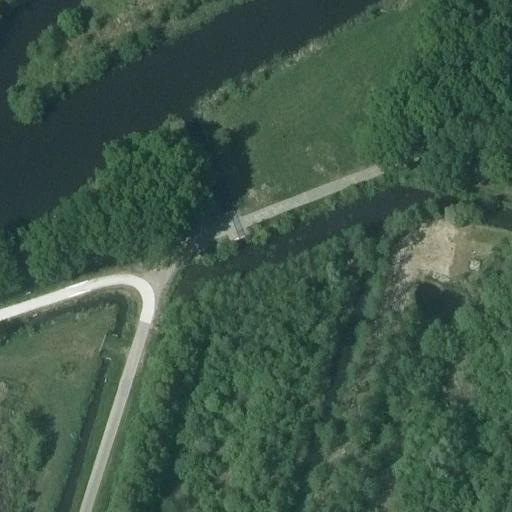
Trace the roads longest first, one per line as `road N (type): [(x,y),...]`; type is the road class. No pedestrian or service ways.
road 1 (track): [(0,382),(30,390),(51,438),(34,511)]
road 2 (track): [(0,362),(80,339),(135,353)]
